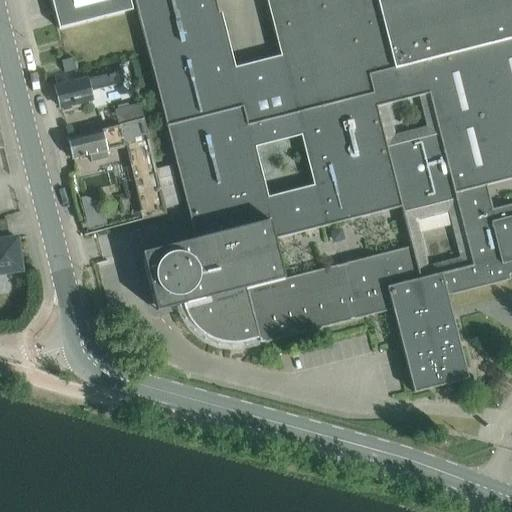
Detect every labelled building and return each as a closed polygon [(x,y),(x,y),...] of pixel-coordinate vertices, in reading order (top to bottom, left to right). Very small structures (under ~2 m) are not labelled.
[(132,11),(129,0),(50,0),(58,29),(132,11)] [(221,12),(218,12),(215,0),(133,0),(195,240),(269,221),(274,241),(325,228),(315,185),(267,197),(255,148),(302,135),(295,106),(282,56),(235,68),(221,12)] [(367,75),(511,38),(511,0),(267,0),(266,0),(266,2),(268,1),(282,56),(295,106),(370,87),(367,75)] [(511,38),(367,75),(370,87),(375,109),(387,106),(417,98),(430,95),(455,194),(486,186),(511,179),(511,38)] [(75,70),(72,59),(61,61),(64,73),(75,70)] [(89,93),(122,84),(119,72),(55,87),(60,108),(91,100),(89,93)] [(401,209),(375,109),(370,87),(295,106),(302,135),(315,185),(325,228),(401,209)] [(511,204),(492,210),(486,186),(455,194),(430,95),(417,98),(425,127),(394,135),(387,106),(375,109),(401,209),(411,248),(284,280),(247,290),(259,338),(260,343),(265,342),(392,310),(413,394),(468,380),(447,296),(510,280),(509,275),(511,274),(511,204)] [(115,110),(118,125),(143,119),(139,104),(115,110)] [(143,119),(118,125),(67,138),(73,160),(89,156),(91,163),(107,159),(105,151),(129,146),(141,196),(136,197),(141,220),(166,215),(149,141),(143,119)] [(0,221),(0,274),(21,271),(16,238),(8,239),(5,220),(0,221)] [(284,280),(274,241),(269,221),(195,240),(141,254),(156,312),(183,305),(186,313),(190,321),(196,328),(203,334),(210,338),(219,341),(228,343),(236,343),(245,341),(258,338),(259,338),(247,290),(284,280)]
